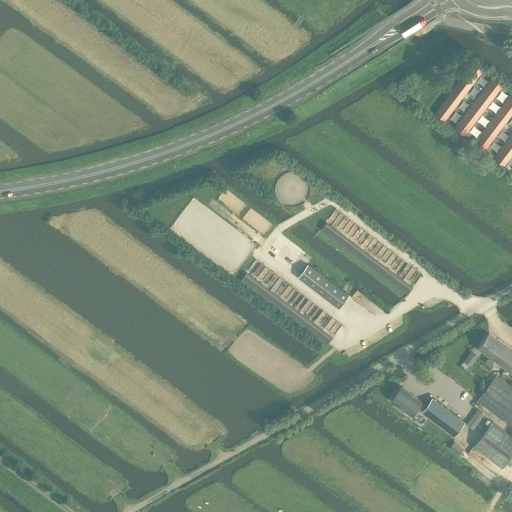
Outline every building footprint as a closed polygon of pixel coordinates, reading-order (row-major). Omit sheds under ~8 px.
[(477,65),(438,115),(445,120),(483,70),(477,65)] [(465,135),(503,85),(493,77),(455,127),(465,135)] [(484,150),(511,113),(511,93),(474,142),(484,150)] [(501,162),(511,147),(511,134),(494,158),(501,162)] [(411,289),(323,223),(320,228),(407,294),(411,289)] [(321,272),(312,285),(352,315),(361,302),(321,272)] [(245,274),(241,279),(327,345),(331,340),(245,274)] [(489,357),(484,363),(490,367),(493,363),(495,365),(497,362),(511,373),(511,350),(489,333),(478,348),(489,357)] [(464,362),(471,367),(478,357),(471,352),(464,362)] [(477,400),(483,404),(480,409),(490,416),(492,411),(511,426),(511,385),(497,374),(494,378),(477,400)] [(423,399),(402,383),(391,397),(412,414),(419,405),(423,409),(423,410),(456,436),(468,420),(435,394),(427,403),(423,400),(423,399)] [(467,424),(473,429),(484,415),(477,410),(467,424)] [(503,467),(511,455),(511,436),(492,421),(474,446),(503,467)]
